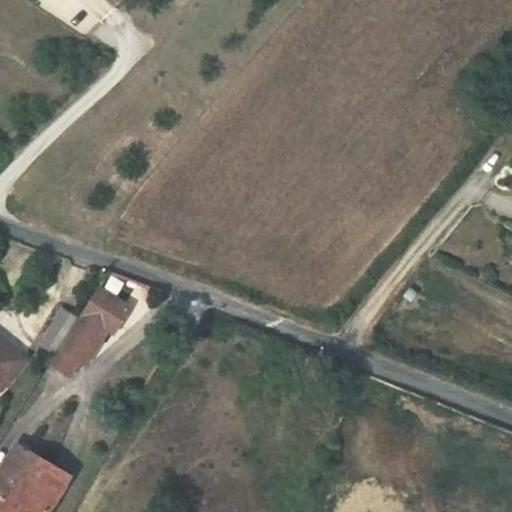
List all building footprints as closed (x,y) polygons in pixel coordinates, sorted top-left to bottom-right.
[(59,349),(79,360),(85,364),(107,328),(112,331),(127,307),(96,288),(59,349)] [(53,353),(76,317),(62,308),(39,345),(53,353)] [(25,358),(0,338),(0,387),(0,388),(1,389),(25,358)] [(70,375),(79,360),(59,349),(50,364),(70,375)] [(14,443),(0,465),(0,478),(19,446),(14,443)] [(0,511),(3,509),(8,511),(42,511),(66,475),(41,459),(19,446),(0,478),(0,511)]
